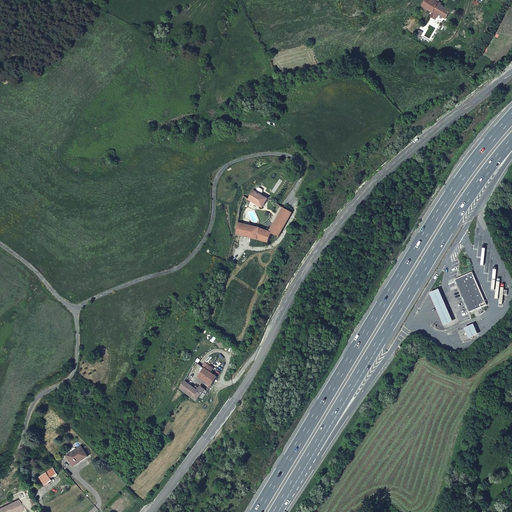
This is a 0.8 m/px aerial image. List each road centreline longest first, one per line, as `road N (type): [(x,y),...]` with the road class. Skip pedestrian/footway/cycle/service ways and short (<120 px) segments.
road 1 (unclassified): [(151,511),(249,378),(350,211),(511,73)]
road 2 (trunk): [(511,115),(454,187),(256,511)]
road 3 (trunk): [(277,511),(448,224),(511,140)]
road 4 (unclassified): [(73,309),(186,261),(205,238),(226,166),(289,156),(299,179),(285,206)]
road 5 (unclassified): [(0,473),(16,456),(40,394),(73,372),(73,309)]
